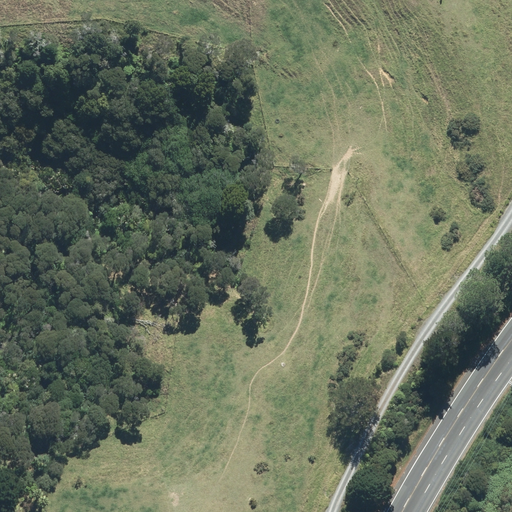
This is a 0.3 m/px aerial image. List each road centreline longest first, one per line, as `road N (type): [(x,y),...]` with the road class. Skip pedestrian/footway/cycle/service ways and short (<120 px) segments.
road 1 (track): [(511,209),(417,340),(331,511)]
road 2 (secondary): [(511,333),(398,511)]
